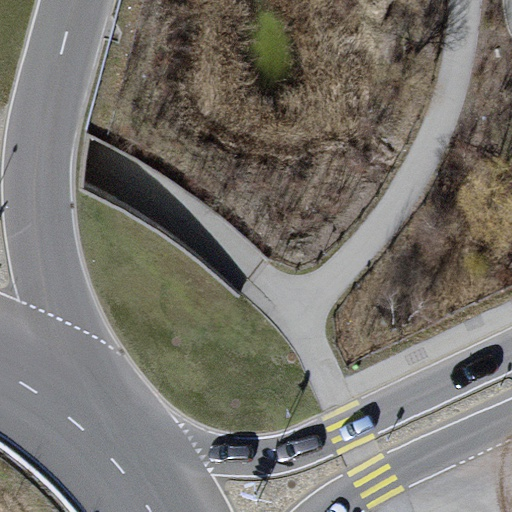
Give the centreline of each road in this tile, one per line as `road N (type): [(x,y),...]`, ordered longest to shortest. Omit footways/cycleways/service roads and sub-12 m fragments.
road 1 (primary): [(77,399),(37,194),(41,126),(73,0)]
road 2 (unclassified): [(251,511),(511,381)]
road 3 (primary): [(174,511),(134,455),(77,399)]
